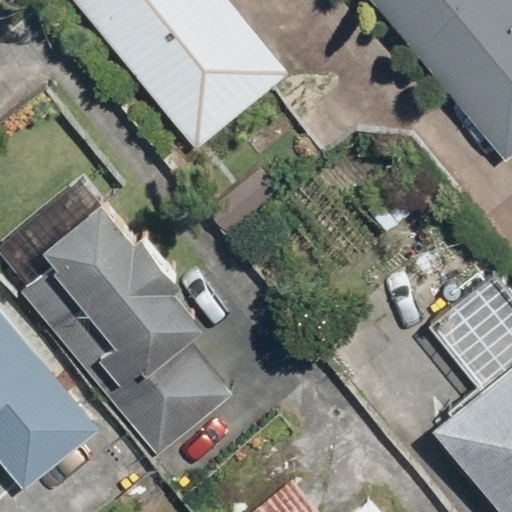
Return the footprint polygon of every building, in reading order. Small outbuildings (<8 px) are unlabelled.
[(82,0),(198,142),(291,67),(236,0),(82,0)] [(511,150),(511,0),(376,0),(506,156),(511,150)] [(21,283),(160,450),(235,388),(186,330),(207,313),(177,277),(183,272),(141,222),(135,227),(102,187),(45,234),(60,251),(21,283)] [(0,297),(0,454),(24,484),(101,421),(0,297)] [(511,511),(511,352),(433,418),(511,511)] [(393,511),(370,485),(337,511),(393,511)]
